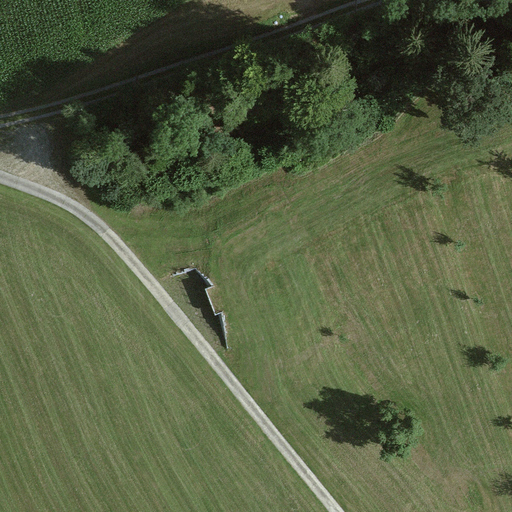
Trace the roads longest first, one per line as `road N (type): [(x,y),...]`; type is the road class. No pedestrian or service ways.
road 1 (track): [(0,179),(49,196),(98,228),(330,511)]
road 2 (track): [(391,0),(0,123)]
